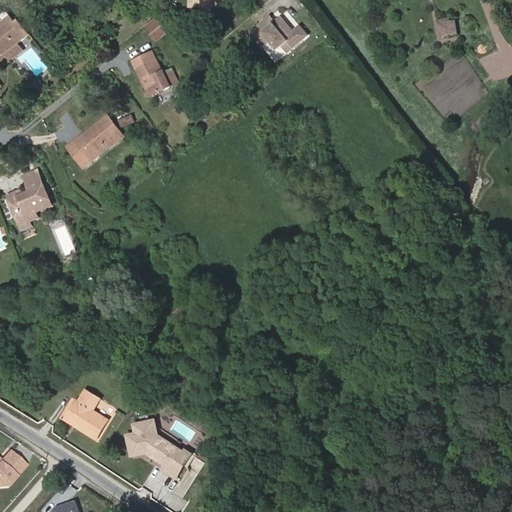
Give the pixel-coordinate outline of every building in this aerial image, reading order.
[(189,0),(189,8),(204,8),(206,11),(211,12),(213,8),(226,8),(226,0),(189,0)] [(271,14),(250,31),(262,47),(269,41),(277,51),(283,47),(288,53),(309,36),(300,25),(294,30),(282,15),(276,20),(271,14)] [(0,57),(30,34),(18,19),(14,21),(13,19),(11,16),(0,24),(0,57)] [(440,24),(442,38),(458,35),(456,21),(440,24)] [(146,79),(144,81),(151,96),(171,86),(166,76),(164,72),(163,72),(153,52),(137,60),(146,79)] [(146,79),(137,60),(134,61),(144,81),(146,79)] [(172,73),(166,76),(171,86),(177,83),(172,73)] [(77,140),(89,156),(120,131),(109,116),(77,140)] [(125,137),(120,131),(89,156),(93,161),(125,137)] [(93,161),(89,156),(77,140),(69,146),(85,167),(93,161)] [(19,196),(18,192),(9,196),(21,225),(39,217),(37,212),(53,205),(39,170),(24,176),(30,191),(24,194),(19,196)] [(30,221),(21,225),(23,230),(32,227),(30,221)] [(183,307),(191,319),(196,316),(192,310),(194,309),(190,302),(183,307)] [(185,324),(191,319),(183,307),(177,311),(185,324)] [(112,395),(115,391),(110,387),(107,391),(112,395)] [(90,397),(85,393),(80,401),(78,400),(71,409),(74,412),(70,418),(79,424),(77,427),(96,439),(109,420),(94,410),(101,399),(92,393),(90,397)] [(172,467),(183,450),(160,434),(156,419),(136,424),(138,433),(129,435),(134,455),(148,452),(159,459),(161,457),(168,462),(163,468),(169,472),(172,467)] [(186,451),(183,450),(172,467),(169,472),(177,477),(193,453),(187,449),(186,451)] [(2,461),(0,459),(0,484),(8,485),(25,466),(9,452),(2,461)] [(81,511),(78,501),(58,508),(54,511),(81,511)]
